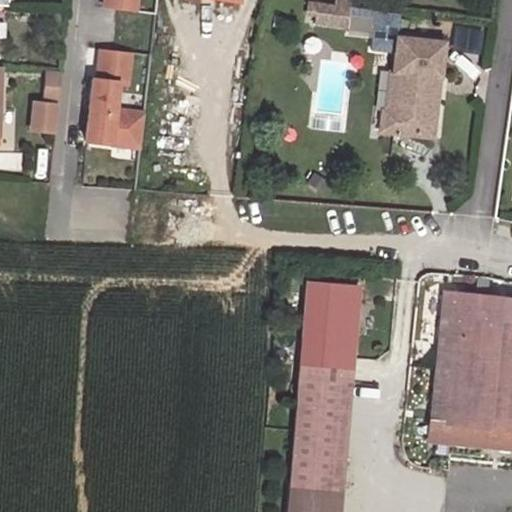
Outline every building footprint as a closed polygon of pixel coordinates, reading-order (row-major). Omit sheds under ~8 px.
[(135,0),(105,0),(105,6),(134,9),(135,0)] [(393,74),(388,114),(386,134),(428,139),(431,119),(426,118),(430,78),(435,79),(439,45),(394,40),(390,73),(393,74)] [(95,77),(118,81),(128,82),(131,50),(98,47),(95,77)] [(56,101),(59,72),(46,71),(43,100),(56,101)] [(387,73),(382,113),(388,114),(393,74),(390,73),(387,73)] [(116,108),(118,81),(95,77),(90,76),(83,137),(140,144),(144,110),(116,108)] [(430,78),(426,118),(431,119),(431,114),(435,79),(430,78)] [(54,133),(56,101),(43,100),(34,99),(31,131),(54,133)] [(306,289),(298,380),(350,385),(358,293),(306,289)] [(511,299),(439,294),(428,421),(511,428),(511,299)] [(298,380),(289,485),(341,489),(350,385),(298,380)] [(511,428),(428,421),(426,442),(511,449),(511,428)] [(289,485),(287,511),(339,511),(341,489),(289,485)]
